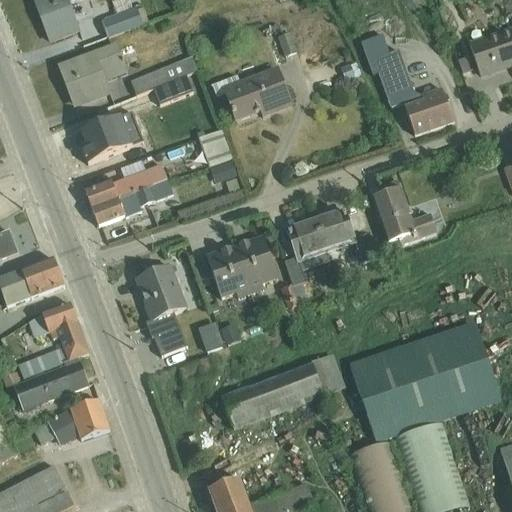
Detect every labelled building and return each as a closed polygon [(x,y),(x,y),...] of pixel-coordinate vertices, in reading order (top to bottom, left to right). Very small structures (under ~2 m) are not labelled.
[(70,8),(92,0),(34,0),(33,1),(50,46),(80,34),(70,8)] [(128,0),(112,0),(104,3),(111,21),(101,25),(108,42),(143,29),(137,12),(133,13),(128,0)] [(354,0),(358,9),(377,2),(376,0),(354,0)] [(511,31),(469,47),(480,80),(511,68),(511,31)] [(297,57),(290,36),(277,41),(285,61),(297,57)] [(378,77),(390,112),(404,106),(415,140),(454,126),(442,92),(421,99),(422,101),(413,97),(398,55),(390,58),(383,38),(361,46),(373,79),(378,77)] [(111,97),(106,85),(128,77),(118,49),(59,71),(67,91),(70,90),(77,110),(111,97)] [(192,61),(131,86),(136,100),(198,75),(192,61)] [(346,85),(355,81),(355,79),(361,77),(355,66),(351,69),(350,67),(340,71),(346,85)] [(291,110),(277,72),(240,86),(237,79),(212,89),(217,101),(226,98),(236,126),(261,117),(263,121),(291,110)] [(115,172),(183,147),(182,145),(186,143),(184,136),(179,138),(178,134),(159,140),(156,131),(124,142),(121,133),(78,146),(87,173),(113,165),(115,172)] [(210,171),(232,163),(222,134),(198,142),(205,159),(209,171),(210,171)] [(232,163),(210,171),(216,187),(237,179),(232,163)] [(92,214),(168,186),(163,172),(162,170),(147,176),(147,174),(86,197),(92,214)] [(388,248),(399,244),(401,250),(437,237),(430,218),(411,224),(398,185),(380,191),(382,199),(371,202),(388,248)] [(140,211),(173,198),(168,186),(92,214),(99,231),(142,215),(140,211)] [(355,248),(362,267),(375,263),(366,238),(354,243),(344,214),(317,224),(328,257),(329,259),(338,256),(337,254),(355,248)] [(327,258),(328,257),(317,224),(288,234),(297,262),(285,266),(295,294),(299,292),(298,289),(306,286),(302,275),(299,267),(327,258)] [(9,236),(0,239),(0,264),(18,258),(9,236)] [(278,284),(263,242),(262,243),(235,252),(252,299),(265,294),(263,290),(278,284)] [(238,304),(252,299),(235,252),(207,261),(222,304),(237,299),(238,304)] [(327,258),(299,267),(302,275),(330,266),(327,258)] [(207,261),(195,265),(202,284),(213,280),(207,261)] [(0,293),(7,313),(64,291),(54,263),(0,282),(0,293)] [(170,270),(136,283),(147,310),(146,313),(149,322),(152,323),(152,325),(148,327),(162,362),(187,352),(174,318),(187,313),(170,270)] [(292,290),(280,294),(288,317),(300,312),(292,290)] [(77,363),(89,359),(71,308),(42,319),(43,321),(30,326),(36,342),(50,337),(53,345),(60,342),(64,352),(19,369),(24,384),(64,368),(77,363)] [(431,343),(351,370),(378,449),(396,443),(440,428),(466,420),(503,407),(477,328),(431,343)] [(222,334),(220,334),(225,347),(226,350),(241,344),(236,329),(222,334)] [(0,376),(5,374),(7,378),(18,371),(4,348),(0,350),(0,376)] [(324,400),(345,392),(332,362),(313,369),(313,368),(249,392),(249,391),(221,402),(235,437),(325,402),(324,400)] [(23,416),(88,391),(77,363),(64,368),(65,371),(21,388),(17,376),(2,383),(6,393),(13,391),(23,416)] [(81,445),(110,435),(99,405),(67,416),(33,434),(42,449),(56,442),(61,451),(79,441),(81,445)] [(5,434),(0,424),(0,453),(11,446),(25,438),(19,427),(5,434)] [(419,511),(467,511),(468,511),(440,428),(396,443),(419,511)] [(11,446),(0,453),(0,468),(18,458),(11,446)] [(367,511),(410,511),(389,447),(350,460),(367,511)] [(511,448),(500,453),(511,492),(511,448)] [(0,511),(31,511),(66,494),(54,470),(0,497),(0,511)] [(307,488),(250,510),(241,484),(209,495),(215,511),(311,511),(315,511),(307,488)] [(66,494),(31,511),(69,511),(75,509),(66,494)]
